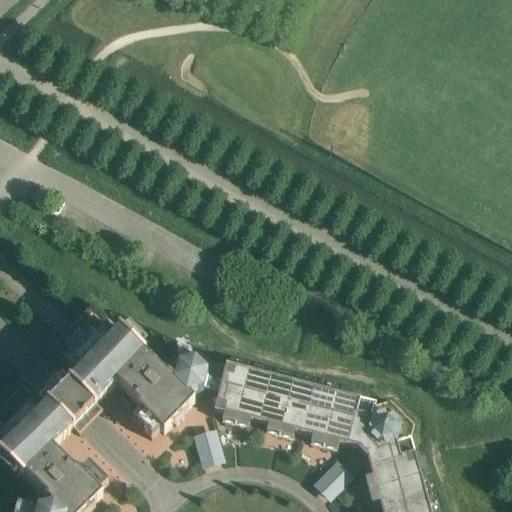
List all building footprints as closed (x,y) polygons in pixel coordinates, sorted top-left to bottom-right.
[(157,433),(159,435),(160,433),(164,437),(173,427),(175,429),(187,417),(185,415),(194,406),(189,400),(203,396),(210,364),(199,354),(167,363),(165,368),(159,374),(144,359),(146,358),(143,355),(145,353),(143,352),(141,353),(138,350),(140,348),(138,347),(136,349),(133,345),(135,344),(133,342),(131,344),(128,340),(130,339),(128,337),(126,339),(123,336),(125,334),(123,332),(121,334),(119,331),(119,332),(92,306),(69,330),(41,358),(60,376),(51,385),(40,396),(81,436),(92,425),(103,414),(96,408),(116,387),(139,409),(137,411),(141,414),(139,416),(141,418),(143,416),(159,432),(157,433)] [(222,424),(235,427),(249,374),(226,368),(214,414),(224,417),(222,424)] [(235,427),(248,431),(250,423),(259,426),(271,380),(249,374),(235,427)] [(81,436),(40,396),(22,378),(0,399),(0,460),(1,460),(4,463),(2,465),(4,467),(6,465),(9,468),(7,470),(9,471),(11,469),(14,473),(12,474),(14,476),(16,474),(19,477),(17,479),(19,481),(21,479),(23,482),(25,480),(40,495),(34,501),(29,503),(26,511),(93,511),(95,510),(93,508),(103,499),(99,495),(101,494),(99,492),(97,494),(81,478),(83,476),(81,474),(80,476),(76,473),(75,474),(53,452),(73,432),(79,438),(81,436)] [(266,435),(279,439),(293,386),(271,380),(259,426),(268,428),(266,435)] [(279,439),(292,442),(294,435),(303,437),(315,392),(293,386),(279,439)] [(310,447),(323,450),(337,397),(315,392),(303,437),(312,440),(310,447)] [(323,450),(336,454),(338,446),(350,449),(361,404),(337,397),(323,450)] [(359,452),(363,455),(402,415),(390,403),(375,407),(361,404),(350,449),(359,452)] [(402,415),(363,455),(366,459),(369,468),(414,455),(410,442),(414,427),(402,415)] [(216,432),(192,436),(198,470),(222,466),(216,432)] [(364,481),(368,494),(421,480),(414,455),(369,468),(372,479),(364,481)] [(329,505),(353,479),(335,462),(311,488),(329,505)] [(368,494),(372,507),(379,505),(380,511),(389,511),(427,502),(421,480),(368,494)] [(429,511),(427,502),(389,511),(429,511)]
